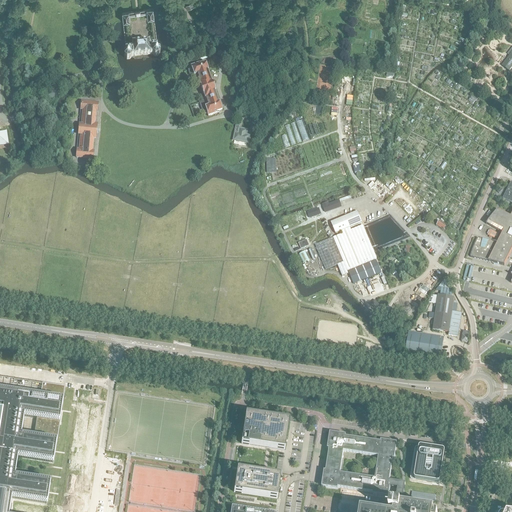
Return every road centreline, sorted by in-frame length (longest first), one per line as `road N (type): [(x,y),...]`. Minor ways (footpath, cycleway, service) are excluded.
road 1 (residential): [(477,375),(473,325),(454,273),(511,139)]
road 2 (tertiary): [(419,384),(199,352)]
road 3 (unclassified): [(218,511),(236,406),(311,412),(325,425)]
road 4 (unclassified): [(325,425),(481,445)]
road 5 (track): [(476,351),(410,332),(392,345),(358,335)]
